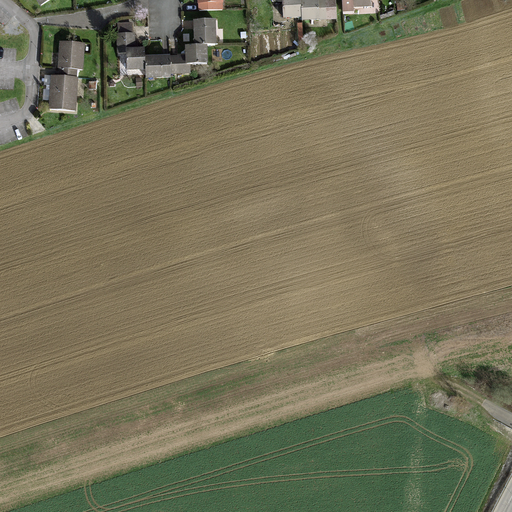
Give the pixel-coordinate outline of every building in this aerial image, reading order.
[(200,3),(200,11),(222,10),(221,0),(198,0),(199,4),(200,3)] [(273,0),(274,2),(282,1),(283,18),(302,17),(301,0),(300,0),(273,0)] [(318,0),(304,0),(301,0),(302,17),(302,20),(337,18),(336,0),(325,0),(326,3),(318,4),(318,0)] [(341,0),(342,12),(353,11),(353,8),(371,7),(370,0),(341,0)] [(214,20),(198,20),(199,28),(194,28),(195,46),(206,45),(212,45),(212,36),(215,36),(214,20)] [(134,33),(117,33),(118,53),(126,53),(127,70),(145,69),(145,58),(145,49),(134,49),(134,33)] [(84,44),(61,42),(60,52),(62,53),(62,59),(59,59),(59,68),(60,69),(59,76),(75,77),(75,70),(82,70),(84,44)] [(186,57),(170,57),(170,61),(171,73),(190,72),(190,64),(207,64),(206,45),(195,46),(186,46),(186,57)] [(171,73),(170,61),(162,62),(162,57),(145,58),(145,69),(145,75),(154,74),(154,77),(171,77),(171,73)] [(49,109),(74,111),(77,77),(75,77),(59,76),(52,75),(50,94),(54,94),(53,99),(50,99),(49,109)]
